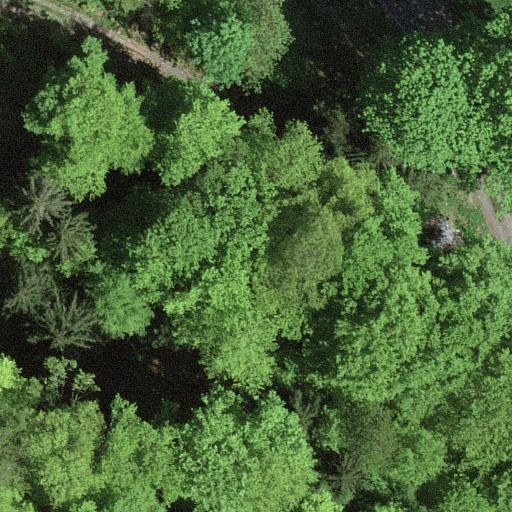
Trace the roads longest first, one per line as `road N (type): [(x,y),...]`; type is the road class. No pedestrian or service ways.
road 1 (track): [(511,301),(50,13),(14,0)]
road 2 (track): [(419,0),(511,243)]
